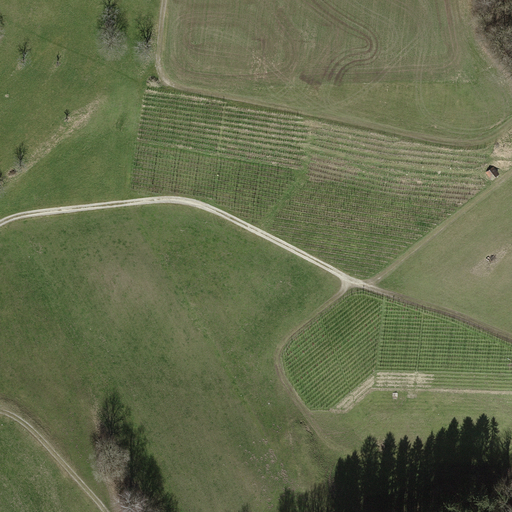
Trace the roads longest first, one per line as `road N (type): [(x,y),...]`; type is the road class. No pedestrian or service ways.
road 1 (track): [(511,174),(364,285),(178,198),(0,223)]
road 2 (track): [(163,0),(160,77),(179,89),(479,149),(511,123)]
road 3 (track): [(354,281),(277,353),(281,378),(309,424)]
road 4 (track): [(364,285),(511,339)]
road 5 (track): [(107,511),(26,424),(0,410)]
